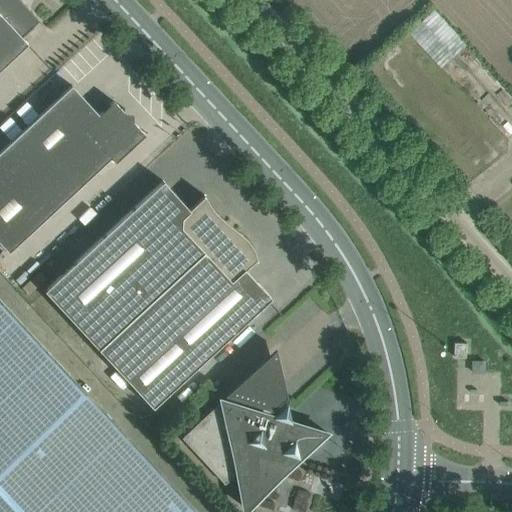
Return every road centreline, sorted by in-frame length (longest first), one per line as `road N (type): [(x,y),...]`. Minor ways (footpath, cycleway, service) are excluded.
road 1 (unclassified): [(109,0),(310,213),(348,266),(393,388),(395,481)]
road 2 (unclassified): [(511,282),(252,0)]
